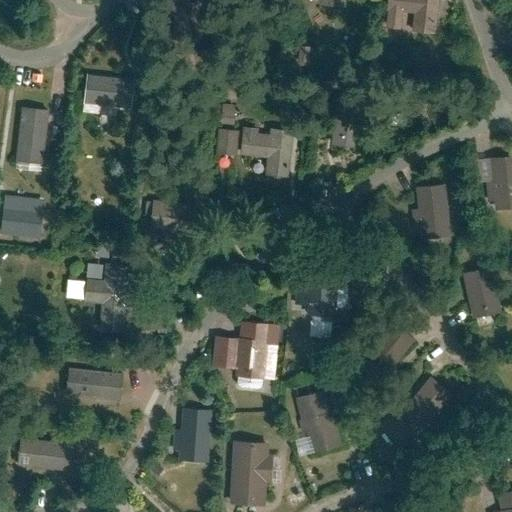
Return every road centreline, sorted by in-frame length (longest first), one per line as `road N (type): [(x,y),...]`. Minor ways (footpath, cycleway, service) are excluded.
road 1 (residential): [(338,207),(486,401),(492,433),(481,467),(367,491),(316,511)]
road 2 (residential): [(62,511),(108,489),(235,287),(338,207)]
road 3 (residential): [(338,207),(511,113)]
